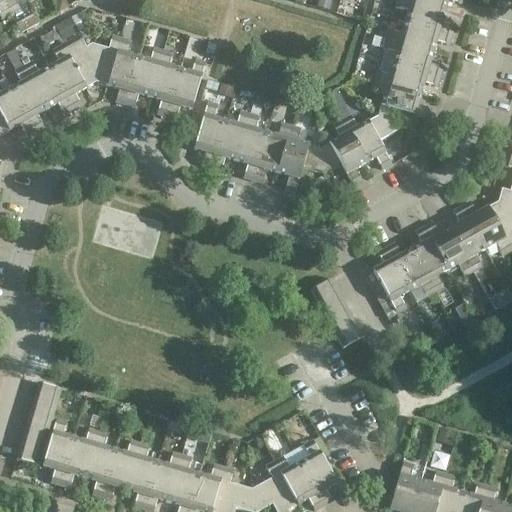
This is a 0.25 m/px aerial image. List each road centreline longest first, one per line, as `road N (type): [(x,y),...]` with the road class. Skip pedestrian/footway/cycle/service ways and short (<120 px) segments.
road 1 (residential): [(338,244),(226,217),(130,157),(38,193),(6,317),(16,354),(0,413)]
road 2 (residential): [(506,0),(464,166),(338,244)]
